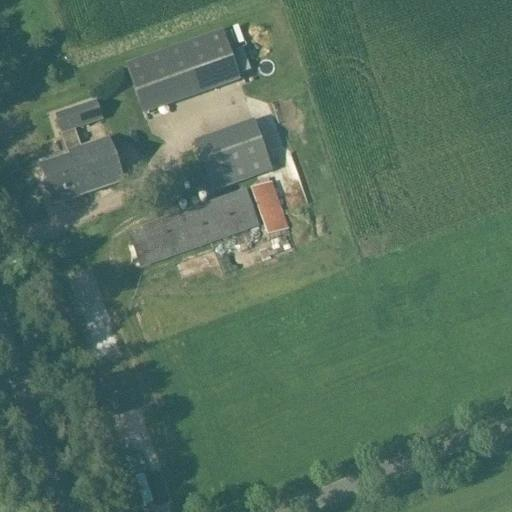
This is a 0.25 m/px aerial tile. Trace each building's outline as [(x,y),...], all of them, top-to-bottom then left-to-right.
[(157,92),(146,61),(127,68),(138,99),(157,92)] [(82,152),(75,132),(103,123),(95,104),(54,117),(61,137),(68,158),(39,169),(53,209),(123,184),(108,143),(82,152)] [(253,122),(194,143),(213,195),(272,174),(253,122)] [(267,239),(288,231),(272,184),(251,191),(267,239)] [(140,272),(259,229),(245,191),(127,235),(140,272)]
